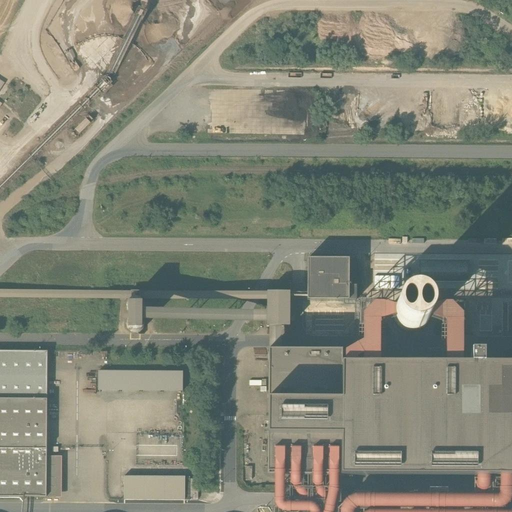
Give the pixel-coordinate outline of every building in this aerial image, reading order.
[(221,300),(254,301),(254,293),(222,292),(221,300)] [(102,333),(115,333),(115,306),(102,306),(102,333)] [(116,314),(116,324),(136,325),(137,314),(116,314)] [(0,500),(55,501),(56,351),(0,350),(0,500)] [(287,354),(245,356),(246,386),(276,385),(276,368),(287,367),(287,354)] [(511,363),(354,364),(355,397),(282,398),(282,432),(353,431),(353,465),(511,463),(511,363)] [(93,369),(93,389),(177,390),(177,370),(93,369)] [(256,468),(287,468),(287,443),(256,443),(256,468)] [(119,475),(119,499),(181,499),(181,475),(119,475)]
